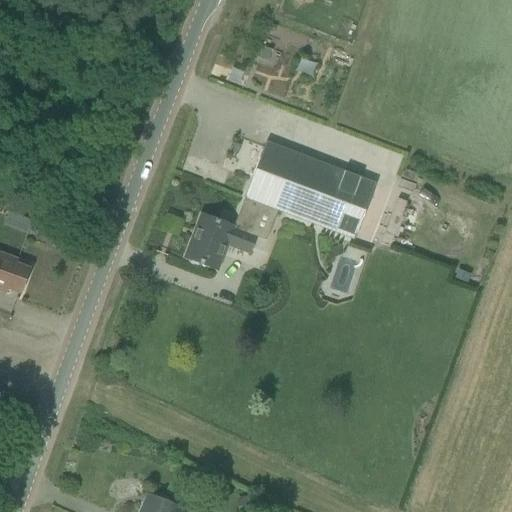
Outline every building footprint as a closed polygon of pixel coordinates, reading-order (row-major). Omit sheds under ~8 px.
[(263,48),(258,60),(267,63),(271,51),(263,48)] [(251,181),(244,199),(246,200),(277,212),(354,241),(375,185),(265,143),(251,181)] [(377,194),(361,238),(389,249),(406,204),(377,194)] [(201,216),(184,259),(217,272),(226,246),(249,254),(255,238),(265,242),(277,212),(246,200),(234,230),(233,229),(233,228),(201,216)] [(0,291),(5,294),(7,290),(20,295),(29,271),(15,266),(16,262),(0,256),(0,291)] [(147,497),(140,511),(184,511),(179,510),(172,507),(170,502),(161,498),(155,500),(147,497)] [(257,511),(257,498),(237,499),(237,511),(257,511)]
